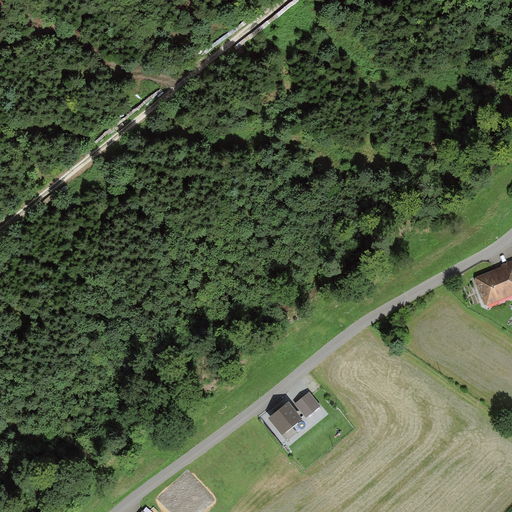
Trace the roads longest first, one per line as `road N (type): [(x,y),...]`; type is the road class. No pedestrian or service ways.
road 1 (residential): [(94,511),(168,443),(353,315),(511,223)]
road 2 (track): [(285,0),(0,231)]
